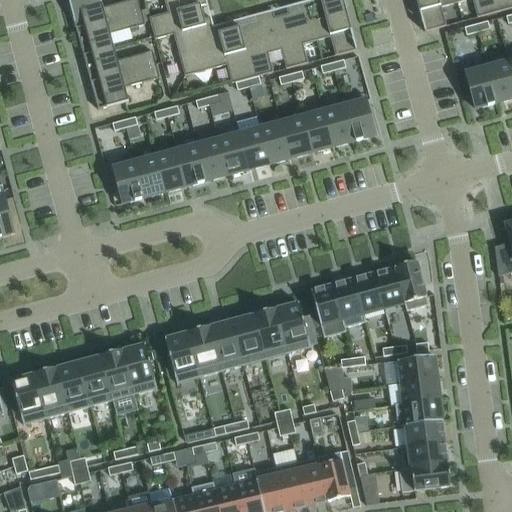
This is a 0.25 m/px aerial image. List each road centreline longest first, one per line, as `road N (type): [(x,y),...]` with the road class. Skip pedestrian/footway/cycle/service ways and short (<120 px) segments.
road 1 (residential): [(503,511),(443,182)]
road 2 (residential): [(77,256),(8,0)]
road 3 (residential): [(443,182),(247,235)]
road 4 (residential): [(443,182),(393,0)]
road 5 (residential): [(247,235),(189,227),(77,256)]
road 6 (residential): [(89,299),(203,269),(247,235)]
